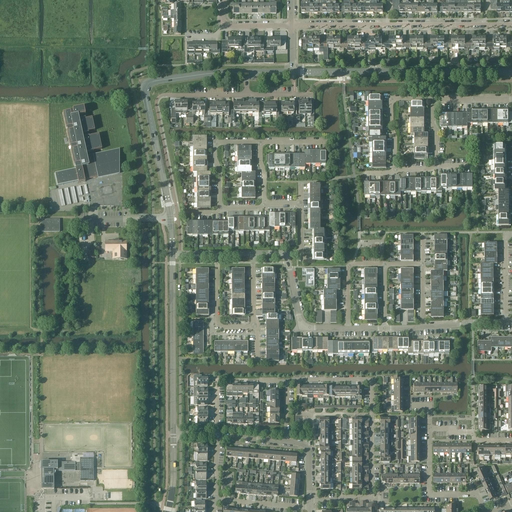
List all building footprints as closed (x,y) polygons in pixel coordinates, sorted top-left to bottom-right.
[(340,5),(337,5),(337,1),(335,1),(335,0),(333,0),(334,13),(340,13),(342,13),(342,5),(340,5)] [(342,2),(342,5),(342,13),(345,13),(351,13),(350,0),(349,0),(349,2),(342,2)] [(449,13),(448,0),(446,0),(447,1),(446,1),(446,4),(440,4),(440,12),(443,12),(443,13),(449,13)] [(274,1),(270,1),(270,4),(270,14),(276,14),(276,9),(279,9),(279,2),(274,2),(274,1)] [(239,14),(239,4),(233,4),(233,2),(230,2),(230,11),(233,11),(233,14),(239,14)] [(433,2),(431,2),(431,5),(431,13),(438,13),(438,12),(440,12),(440,4),(438,4),(438,5),(434,5),(434,2),(433,2)] [(376,48),(375,37),(369,38),(369,41),(366,41),(366,48),(366,51),(369,51),(369,48),(376,48)] [(375,37),(376,48),(385,48),(385,41),(382,41),(382,37),(375,37)] [(396,45),(396,37),(390,37),(390,41),(386,41),(386,48),(390,48),(390,45),(396,45)] [(396,45),(396,48),(402,48),(402,50),(406,50),(406,41),(403,41),(403,37),(396,37),(396,45)] [(417,48),(417,37),(410,37),(410,41),(407,41),(407,48),(417,48)] [(417,37),(417,48),(423,48),(423,50),(427,50),(427,41),(424,41),(424,37),(417,37)] [(438,45),(437,37),(431,37),(431,41),(428,41),(428,50),(429,50),(432,50),(433,49),(434,49),(434,48),(438,48),(438,45)] [(437,37),(438,45),(438,48),(448,48),(448,41),(444,41),(444,37),(437,37)] [(458,45),(458,37),(452,37),(452,41),(449,41),(449,48),(452,48),(452,45),(458,45)] [(458,37),(458,45),(458,48),(468,48),(468,40),(465,41),(465,37),(458,37)] [(479,48),(479,37),(473,37),(473,40),(469,40),(469,50),(473,50),(474,49),(475,49),(475,48),(479,48)] [(479,37),(479,48),(486,48),(489,48),(489,40),(486,40),(486,37),(479,37)] [(500,46),(500,37),(493,37),(493,40),(490,40),(490,48),(500,48),(500,46)] [(500,37),(500,46),(506,46),(506,48),(510,48),(510,40),(507,40),(507,37),(500,37)] [(227,52),(227,50),(231,50),(231,47),(235,47),(234,38),(228,38),(228,41),(222,41),(222,52),(227,52)] [(234,38),(235,47),(238,47),(238,50),(244,50),(244,43),(241,43),(241,38),(234,38)] [(247,43),(244,43),(244,50),(244,53),(249,53),(250,53),(250,52),(251,52),(251,51),(252,51),(253,50),(254,50),(254,47),(254,38),(247,38),(247,43)] [(260,38),(254,38),(254,47),(254,50),(254,51),(264,51),(264,42),(260,42),(260,38)] [(267,42),(264,42),(264,51),(274,51),(274,47),(273,47),(273,38),(267,38),(267,42)] [(273,38),(273,47),(274,47),(277,47),(277,50),(285,50),(286,41),(285,41),(285,42),(280,42),(280,38),(273,38)] [(313,48),(313,38),(307,38),(307,41),(304,41),(304,48),(313,48)] [(313,38),(313,48),(319,48),(319,51),(323,50),(323,48),(323,41),(320,41),(320,38),(313,38)] [(327,41),(324,41),(324,48),(324,59),(328,59),(328,45),(334,45),(334,38),(327,38),(327,41)] [(334,38),(334,45),(334,48),(344,48),(344,41),(341,41),(341,38),(334,38)] [(355,48),(355,38),(348,38),(348,41),(345,41),(345,48),(347,48),(347,51),(350,51),(352,51),(352,50),(353,49),(353,48),(355,48)] [(355,38),(355,48),(361,48),(361,50),(364,50),(364,41),(362,41),(362,38),(355,38)] [(209,50),(209,53),(220,53),(220,46),(217,46),(217,43),(210,43),(210,50),(209,50)] [(236,123),(236,113),(240,113),(240,100),(236,100),(236,101),(234,102),(234,98),(233,98),(234,109),(231,109),(231,116),(231,119),(231,123),(236,123)] [(253,113),(252,113),(252,117),(259,117),(259,118),(262,118),(262,108),(259,108),(259,98),(258,98),(258,102),(256,102),(256,100),(253,100),(253,113)] [(181,113),(181,101),(175,101),(175,109),(172,109),(172,111),(171,111),(171,123),(176,123),(176,113),(181,113)] [(262,108),(262,118),(264,118),(264,114),(270,114),(270,102),(264,102),(264,108),(262,108)] [(270,102),(270,114),(276,114),(276,118),(279,118),(279,115),(279,111),(276,111),(276,102),(270,102)] [(190,116),(190,123),(193,123),(193,115),(195,115),(195,113),(199,113),(199,103),(192,103),(192,111),(190,111),(190,116)] [(199,103),(199,113),(202,113),(202,115),(204,115),(204,123),(208,123),(207,109),(205,109),(205,103),(199,103)] [(216,117),(216,114),(216,103),(210,103),(210,109),(207,109),(208,123),(211,123),(211,117),(216,117)] [(55,173),(58,186),(78,181),(79,182),(78,183),(85,181),(85,180),(85,179),(90,177),(91,179),(98,177),(98,176),(119,171),(119,155),(119,154),(119,153),(118,153),(118,152),(117,152),(116,151),(115,151),(114,151),(93,156),(92,155),(94,155),(93,154),(86,156),(86,153),(95,151),(95,150),(102,149),(99,134),(82,138),(82,134),(89,133),(89,132),(88,133),(88,132),(95,130),(92,117),(85,119),(85,118),(86,118),(78,119),(78,116),(86,114),(84,107),(73,109),(73,111),(63,113),(66,128),(67,128),(68,131),(67,131),(70,146),(71,146),(72,149),(71,150),(74,165),(75,164),(75,168),(76,169),(55,173)] [(511,112),(509,112),(509,110),(503,110),(503,123),(503,126),(508,125),(508,123),(511,123),(511,112)] [(60,219),(42,219),(42,230),(42,232),(60,232),(60,219)] [(184,232),(187,232),(187,235),(193,235),(192,221),(187,221),(187,228),(184,228),(184,232)] [(114,259),(126,259),(126,241),(119,241),(119,239),(113,239),(113,241),(105,241),(105,251),(114,251),(114,259)] [(302,276),(306,276),(306,286),(314,286),(314,269),(302,269),(302,276)] [(207,381),(209,381),(209,378),(200,378),(200,375),(194,375),(194,382),(197,382),(197,386),(208,386),(207,381)] [(394,377),(394,379),(394,385),(402,385),(402,379),(400,379),(400,377),(394,377)] [(208,388),(194,388),(194,397),(197,397),(209,397),(209,393),(208,393),(208,388)] [(197,397),(194,397),(194,405),(197,405),(208,405),(208,400),(209,400),(209,397),(197,397)] [(197,416),(209,416),(209,412),(208,412),(208,407),(197,407),(197,416)] [(209,416),(197,416),(197,424),(208,424),(208,419),(209,419),(209,416)] [(197,453),(209,453),(209,449),(207,449),(207,444),(197,444),(197,453)] [(209,453),(197,453),(197,461),(207,461),(207,456),(209,456),(209,453)] [(44,483),(41,483),(41,490),(54,489),(54,473),(55,473),(55,471),(54,471),(54,469),(58,469),(58,471),(75,471),(80,471),(80,472),(80,481),(94,481),(94,472),(93,458),(82,458),(82,455),(75,455),(75,456),(72,456),(72,461),(73,461),(73,462),(58,462),(58,461),(44,461),(44,463),(44,472),(44,480),(44,483)] [(196,472),(208,472),(208,468),(206,468),(206,463),(196,463),(196,472)] [(486,466),(484,467),(476,471),(479,476),(487,472),(486,472),(488,471),(486,466)] [(208,472),(196,472),(196,480),(206,480),(206,475),(208,475),(208,472)] [(481,481),(489,477),(487,472),(479,476),(481,481)] [(489,477),(481,481),(483,485),(491,482),(489,477)] [(196,491),(208,491),(208,487),(206,487),(206,482),(196,482),(196,491)] [(491,482),(483,485),(485,490),(493,487),(491,482)] [(488,495),(495,492),(493,487),(485,490),(488,495)] [(495,492),(488,495),(490,500),(498,497),(495,492)] [(194,510),(206,510),(206,506),(205,506),(205,501),(194,501),(194,509),(194,510)]
